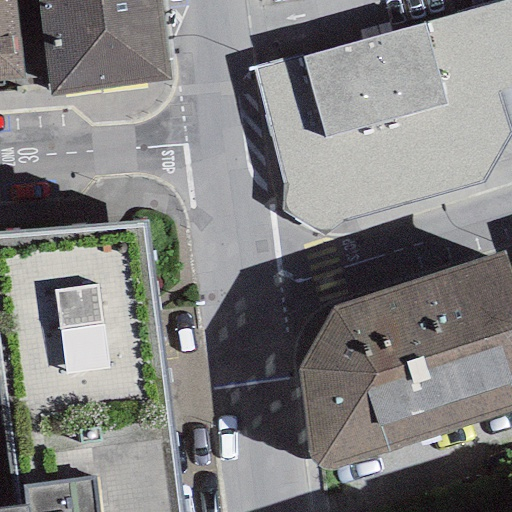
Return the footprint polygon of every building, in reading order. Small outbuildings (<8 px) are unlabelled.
[(14,81),(21,79),(13,0),(0,0),(0,93),(15,93),(14,81)] [(169,79),(159,0),(37,0),(50,95),(169,79)] [(511,0),(501,0),(250,68),(282,192),(281,210),(311,230),(329,227),(337,221),(482,185),(507,128),(495,90),(511,86),(511,0)] [(177,511),(143,226),(0,235),(0,393),(15,511),(9,511),(177,511)] [(376,459),(511,412),(511,277),(504,251),(333,310),(298,370),(307,459),(316,467),(332,469),(376,459)]
